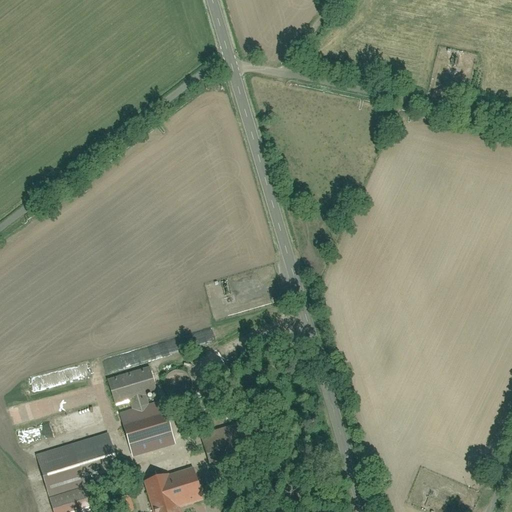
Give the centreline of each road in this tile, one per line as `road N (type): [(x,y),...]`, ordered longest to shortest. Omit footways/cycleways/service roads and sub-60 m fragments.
road 1 (tertiary): [(233,71),(363,511)]
road 2 (residential): [(228,56),(0,230)]
road 3 (residential): [(233,71),(281,73),(511,126)]
